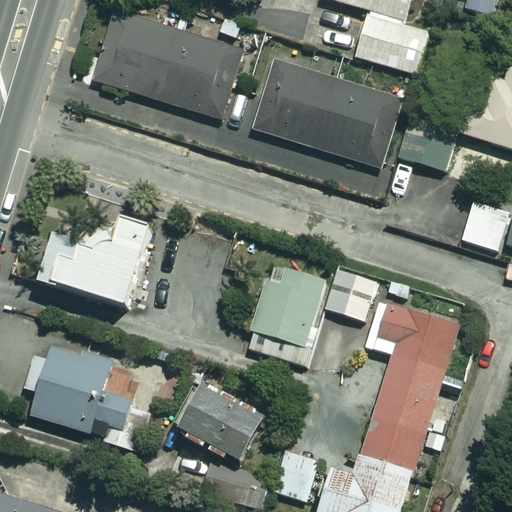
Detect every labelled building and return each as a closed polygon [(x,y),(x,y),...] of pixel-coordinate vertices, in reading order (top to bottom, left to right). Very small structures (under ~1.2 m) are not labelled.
[(374,19),(413,31),(422,0),(330,0),(329,6),(374,19)] [(504,0),(475,0),(472,14),(498,22),(504,0)] [(251,56),(125,17),(103,88),(229,127),(251,56)] [(413,31),(374,19),(362,63),(424,81),(436,38),(413,31)] [(408,105),(280,66),(259,137),(387,176),(408,105)] [(511,90),(493,84),(474,143),(511,154),(511,90)] [(462,146),(412,133),(404,164),(453,178),(462,146)] [(511,235),(511,217),(480,208),(467,246),(505,258),(511,235)] [(123,349),(153,262),(122,251),(111,282),(53,262),(34,318),(123,349)] [(331,288),(278,272),(253,355),(306,371),(331,288)] [(382,288),(343,276),(331,316),(370,328),(382,288)] [(368,467),(423,483),(432,453),(443,456),(448,439),(435,435),(466,331),(386,307),(372,355),(399,362),(368,467)] [(59,356),(56,367),(41,362),(30,396),(46,401),(39,423),(136,454),(149,412),(111,400),(119,375),(59,356)] [(223,463),(208,497),(245,511),(263,511),(275,484),(258,477),(278,427),(212,400),(191,450),(223,463)] [(324,467),(291,458),(280,497),(312,507),(324,467)] [(414,511),(423,483),(368,467),(362,486),(343,481),(333,511),(414,511)] [(43,511),(0,498),(0,511),(43,511)]
